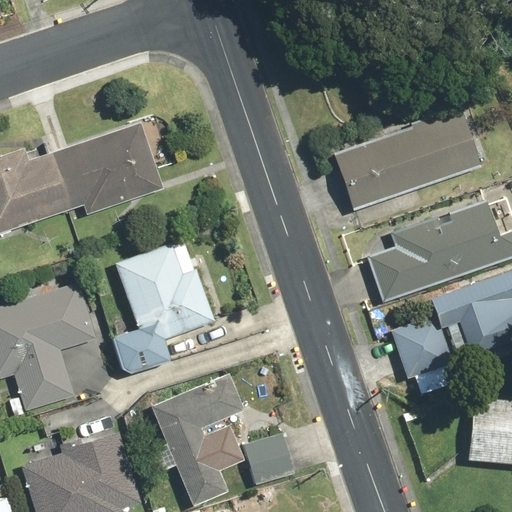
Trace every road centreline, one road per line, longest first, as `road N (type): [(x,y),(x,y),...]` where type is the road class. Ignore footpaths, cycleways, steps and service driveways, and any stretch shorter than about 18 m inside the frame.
road 1 (residential): [(209,4),(383,511)]
road 2 (residential): [(0,69),(209,4)]
